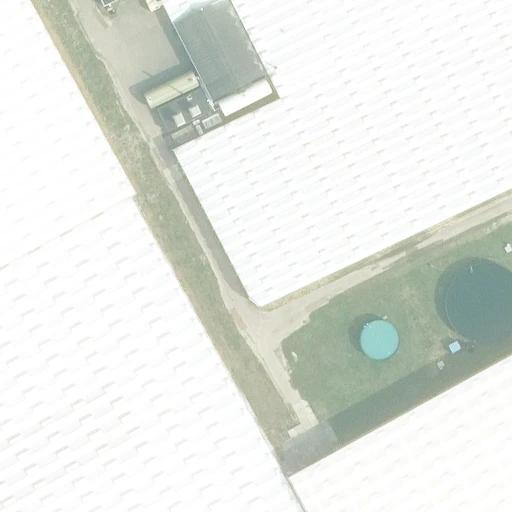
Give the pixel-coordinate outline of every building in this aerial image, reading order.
[(25,0),(0,0),(0,511),(511,511),(511,354),(283,481),(127,197),(132,194),(25,0)] [(511,0),(160,0),(164,7),(172,25),(221,0),(227,0),(265,75),(279,99),(223,126),(169,152),(247,302),(248,302),(266,310),(363,264),(361,259),(511,187),(511,0)] [(227,0),(221,0),(172,25),(213,100),(265,75),(227,0)] [(212,112),(201,89),(157,109),(168,133),(212,112)] [(511,289),(509,285),(507,282),(502,278),(494,274),(487,273),(482,272),(475,273),(469,276),(464,279),(460,282),(455,288),(453,294),(451,299),(450,304),(451,310),(452,316),(455,322),(459,327),(464,332),(470,335),(480,338),(486,338),(493,337),(497,335),(503,331),(508,327),(511,321),(511,289)]
